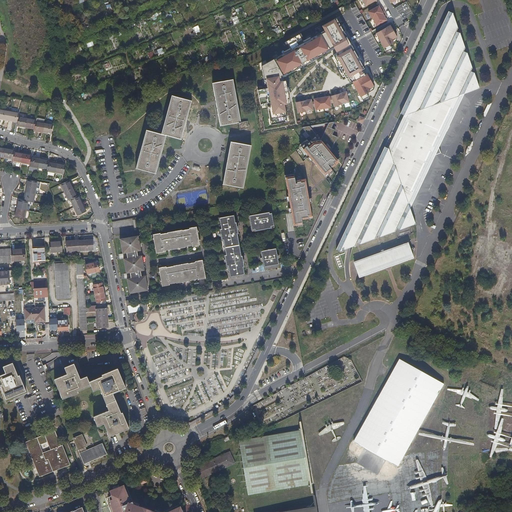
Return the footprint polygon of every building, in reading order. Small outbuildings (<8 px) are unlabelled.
[(367,12),(375,26),(387,19),(385,17),(386,17),(379,5),(367,12)] [(481,88),(451,8),(401,113),(406,111),(464,93),(481,88)] [(391,25),(376,33),(384,48),(394,43),(392,40),(397,37),(391,25)] [(272,30),(274,35),(281,31),(279,27),(272,30)] [(367,74),(353,82),(361,97),(371,92),(369,88),(374,86),(367,74)] [(241,123),(233,81),(213,84),(220,127),(239,124),(240,130),(249,129),(248,122),(241,123)] [(332,107),(349,103),(346,92),(313,100),(315,111),(332,107)] [(406,111),(387,146),(410,208),(464,93),(406,111)] [(146,131),(136,169),(156,175),(166,136),(181,140),(192,102),(172,97),(161,135),(146,131)] [(297,114),(313,111),(311,99),(295,102),(297,114)] [(0,111),(0,120),(16,123),(15,127),(34,130),(33,132),(51,135),(53,126),(35,123),(35,121),(17,118),(18,114),(0,111)] [(359,116),(357,122),(362,124),(365,118),(359,116)] [(310,127),(302,128),(312,140),(310,142),(308,141),(301,147),(327,177),(332,172),(330,169),(338,162),(330,153),(337,137),(333,135),(335,131),(331,129),(335,122),(329,123),(321,140),(310,127)] [(223,185),(243,189),(251,146),(231,142),(223,185)] [(387,146),(385,145),(336,249),(351,244),(415,223),(410,208),(387,146)] [(0,156),(12,159),(11,161),(29,165),(28,167),(46,170),(45,172),(63,176),(65,167),(47,163),(47,161),(30,158),(30,156),(13,152),(14,150),(0,147),(0,156)] [(511,171),(495,210),(511,217),(511,171)] [(293,175),(285,176),(293,228),(302,227),(301,220),(311,218),(305,180),(295,182),(293,175)] [(18,201),(14,218),(23,220),(27,203),(32,204),(36,183),(27,181),(23,202),(18,201)] [(69,182),(60,186),(67,202),(69,201),(77,217),(85,213),(78,197),(76,198),(69,182)] [(269,213),(249,216),(252,231),(255,230),(255,232),(271,229),(271,227),(274,226),(272,213),(269,214),(269,213)] [(225,255),(228,273),(230,273),(231,278),(245,275),(244,267),(245,267),(244,263),(243,259),(242,256),(241,256),(237,234),(238,234),(237,230),(237,228),(237,226),(236,222),(235,223),(234,215),(219,218),(220,222),(218,223),(222,240),(223,240),(226,255),(225,255)] [(161,234),(153,235),(156,254),(164,252),(164,251),(171,250),(176,249),(176,247),(180,246),(181,249),(186,248),(186,247),(193,246),(193,247),(200,246),(197,227),(189,229),(190,230),(182,231),(182,230),(168,233),(168,234),(161,235),(161,234)] [(137,252),(141,251),(139,237),(121,240),(123,255),(127,254),(128,259),(124,260),(127,274),(131,274),(132,279),(128,280),(130,292),(133,291),(134,294),(146,292),(145,289),(148,288),(146,276),(142,277),(141,272),(145,271),(144,266),(142,267),(141,262),(143,262),(142,256),(138,257),(137,252)] [(92,241),(65,243),(66,253),(93,251),(92,241)] [(409,242),(354,261),(359,277),(414,257),(409,242)] [(62,253),(61,243),(49,244),(49,254),(62,253)] [(267,267),(268,269),(279,267),(278,265),(279,265),(278,259),(279,259),(278,254),(277,254),(276,248),(271,249),(267,250),(261,251),(262,257),(262,261),(263,261),(264,267),(265,267),(267,267)] [(45,261),(44,249),(32,250),(33,262),(45,261)] [(10,250),(0,251),(0,264),(11,264),(11,262),(25,261),(24,250),(11,251),(10,250)] [(167,267),(159,269),(163,287),(170,286),(170,285),(177,283),(177,284),(182,283),(182,281),(186,280),(187,282),(192,281),(199,279),(199,280),(206,279),(203,260),(196,262),(196,263),(189,264),(174,267),(167,268),(167,267)] [(85,301),(84,297),(82,261),(75,262),(80,331),(87,331),(85,301)] [(67,264),(54,265),(56,301),(69,300),(67,264)] [(97,264),(85,266),(87,275),(99,272),(97,264)] [(0,272),(0,285),(13,285),(12,278),(12,279),(11,272),(0,272)] [(46,283),(29,284),(30,290),(33,290),(34,298),(47,297),(46,283)] [(101,285),(92,286),(96,304),(105,302),(101,285)] [(127,307),(131,322),(134,321),(133,315),(148,311),(146,303),(133,305),(132,300),(131,299),(129,300),(129,301),(126,301),(127,307)] [(25,321),(35,320),(37,320),(37,322),(44,322),(43,309),(25,310),(25,321)] [(105,324),(107,324),(106,309),(95,310),(96,324),(95,324),(95,329),(105,328),(105,324)] [(300,311),(293,312),(294,321),(301,320),(300,311)] [(24,319),(15,320),(15,332),(24,332),(24,319)] [(67,321),(56,322),(57,332),(68,331),(67,321)] [(389,378),(353,443),(397,467),(404,455),(444,384),(399,359),(394,369),(389,378)] [(0,389),(4,401),(24,393),(17,377),(16,377),(11,364),(1,368),(4,375),(0,376),(0,389)] [(99,389),(108,411),(93,418),(97,427),(103,425),(109,438),(128,429),(122,414),(121,414),(112,395),(125,390),(117,370),(101,377),(102,378),(89,383),(86,378),(80,381),(73,365),(64,369),(67,376),(54,382),(62,401),(78,394),(77,392),(90,386),(92,392),(99,389)] [(239,441),(248,495),(308,485),(299,430),(263,437),(239,441)] [(25,442),(39,477),(48,473),(47,472),(60,466),(61,468),(70,465),(62,445),(60,446),(54,431),(25,442)] [(79,453),(84,464),(107,454),(102,444),(86,451),(85,447),(86,447),(81,435),(73,439),(78,450),(80,449),(81,453),(79,453)] [(230,452),(192,469),(197,481),(223,470),(236,464),(230,452)] [(149,476),(140,479),(143,486),(151,482),(149,476)] [(135,504),(127,484),(105,492),(112,511),(182,511),(180,507),(168,511),(153,511),(152,511),(151,511),(147,511),(142,510),(143,508),(135,504)] [(166,488),(170,496),(176,493),(173,485),(166,488)]
